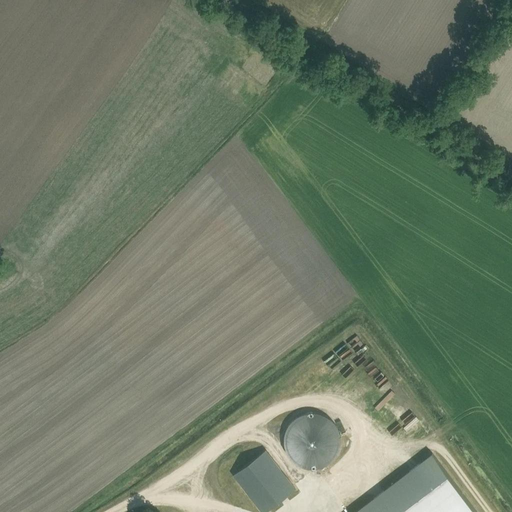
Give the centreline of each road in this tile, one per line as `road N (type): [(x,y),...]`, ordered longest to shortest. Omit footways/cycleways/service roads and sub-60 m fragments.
road 1 (track): [(511,179),(227,0)]
road 2 (unknown): [(257,411),(319,389),(342,397),(384,437)]
road 3 (track): [(434,130),(511,8)]
road 4 (unknown): [(144,496),(257,411)]
